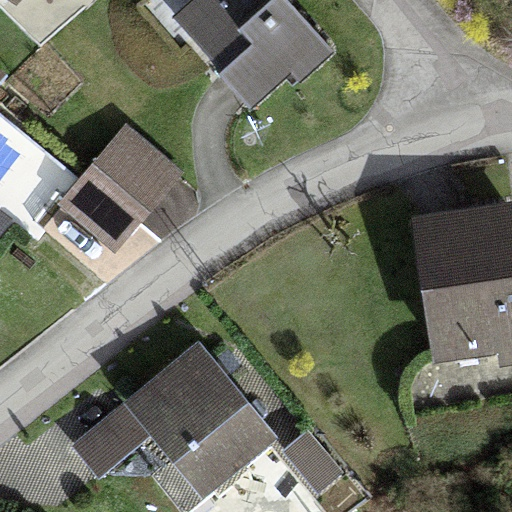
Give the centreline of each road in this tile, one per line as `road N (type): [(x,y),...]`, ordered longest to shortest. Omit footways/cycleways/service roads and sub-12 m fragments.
road 1 (residential): [(470,127),(284,194),(0,402)]
road 2 (residential): [(379,0),(470,127)]
